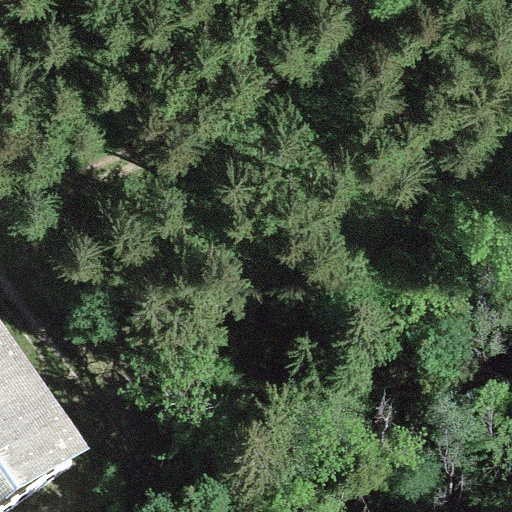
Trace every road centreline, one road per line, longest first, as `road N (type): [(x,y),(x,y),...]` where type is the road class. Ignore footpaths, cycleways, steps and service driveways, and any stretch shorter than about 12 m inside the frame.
road 1 (track): [(0,205),(242,102),(358,0)]
road 2 (track): [(0,272),(106,418),(123,511)]
